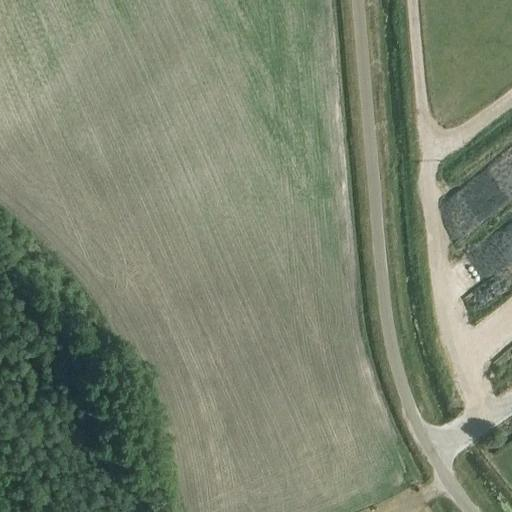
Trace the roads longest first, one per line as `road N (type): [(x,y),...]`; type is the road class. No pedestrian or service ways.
road 1 (unclassified): [(474,511),(409,409),(394,356),(357,0)]
road 2 (track): [(412,0),(427,169)]
